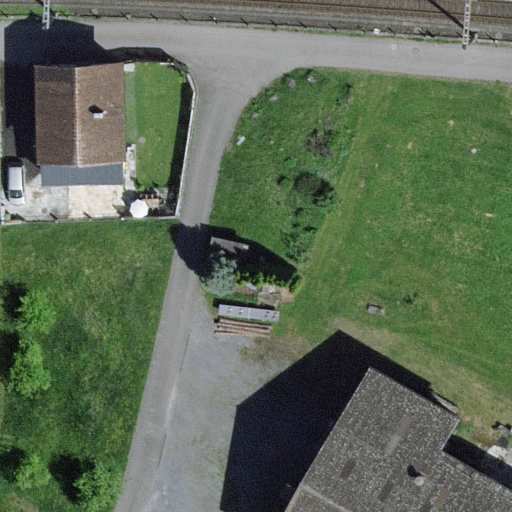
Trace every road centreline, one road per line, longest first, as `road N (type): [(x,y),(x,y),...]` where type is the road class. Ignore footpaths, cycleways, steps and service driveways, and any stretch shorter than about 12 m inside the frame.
road 1 (unclassified): [(0,40),(231,42),(511,64)]
road 2 (track): [(127,511),(180,300),(224,82),(223,42)]
